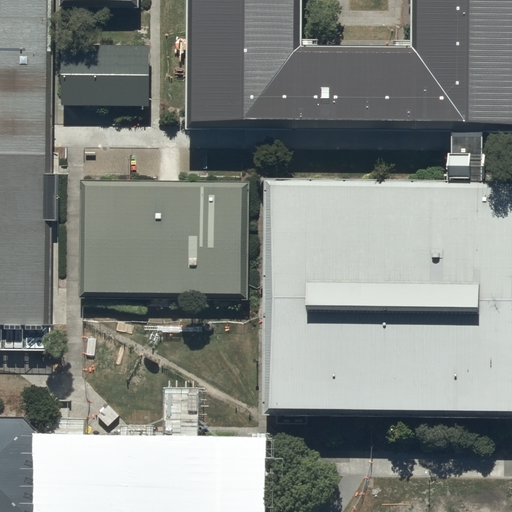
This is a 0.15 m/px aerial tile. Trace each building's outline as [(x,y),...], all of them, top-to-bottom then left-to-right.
[(53,0),(0,0),(0,326),(50,327),(51,222),(58,222),(58,175),(53,175),(53,148),(53,142),(53,125),(53,0)] [(59,0),(59,9),(139,10),(139,0),(59,0)] [(187,0),(186,127),(186,132),(452,134),(483,134),(511,134),(511,0),(411,0),(412,49),(302,48),(301,0),(187,0)] [(62,46),(61,107),(150,108),(151,47),(62,46)] [(56,125),(53,125),(53,142),(53,148),(74,148),(157,149),(160,186),(171,187),(182,187),(179,149),(452,151),(452,144),(452,134),(186,132),(186,127),(156,126),(56,125)] [(451,183),(265,182),(263,418),(511,420),(511,183),(483,183),(483,152),(483,144),(483,134),(452,134),(452,144),(452,151),(451,183)] [(511,134),(483,134),(483,144),(483,152),(511,152),(511,134)] [(160,186),(83,186),(82,303),(250,305),(252,188),(182,187),(171,187),(160,186)] [(25,420),(0,419),(0,511),(254,511),(254,470),(234,448),(119,447),(99,468),(99,498),(74,498),(37,498),(38,433),(25,420)]
